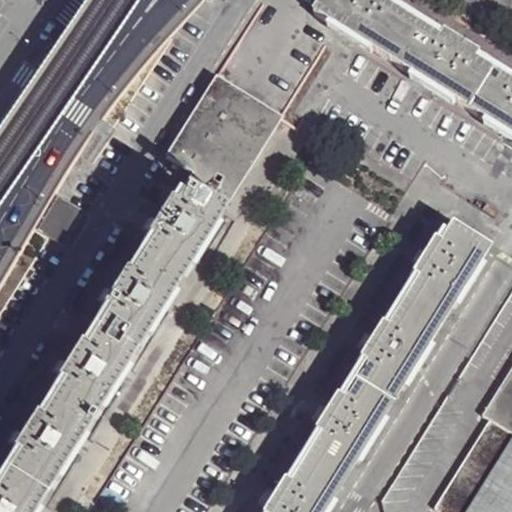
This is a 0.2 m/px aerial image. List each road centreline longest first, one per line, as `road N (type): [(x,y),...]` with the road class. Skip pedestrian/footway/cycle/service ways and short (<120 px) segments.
road 1 (residential): [(0,389),(244,0)]
road 2 (residential): [(348,511),(511,252)]
road 3 (tertiary): [(139,29),(0,237)]
